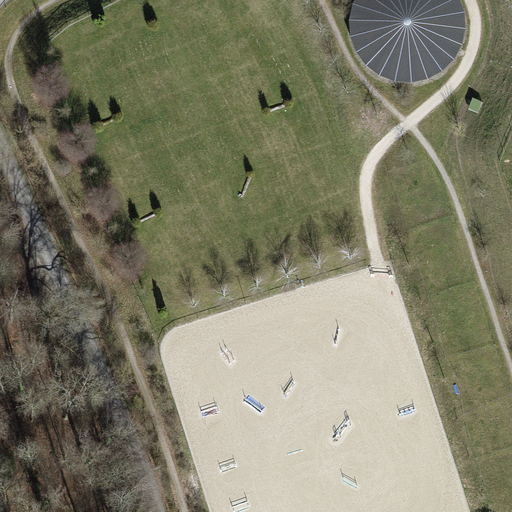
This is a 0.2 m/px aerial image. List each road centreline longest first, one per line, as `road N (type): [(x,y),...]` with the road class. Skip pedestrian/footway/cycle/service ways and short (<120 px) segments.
road 1 (unknown): [(186,511),(155,399),(10,79),(16,39),(73,0)]
road 2 (unclassified): [(0,126),(108,383),(151,511)]
road 3 (track): [(474,0),(482,38),(463,81),(375,166),(370,202),(387,264)]
road 4 (unknown): [(414,126),(454,191),(511,365)]
road 5 (track): [(108,383),(15,216),(33,214)]
